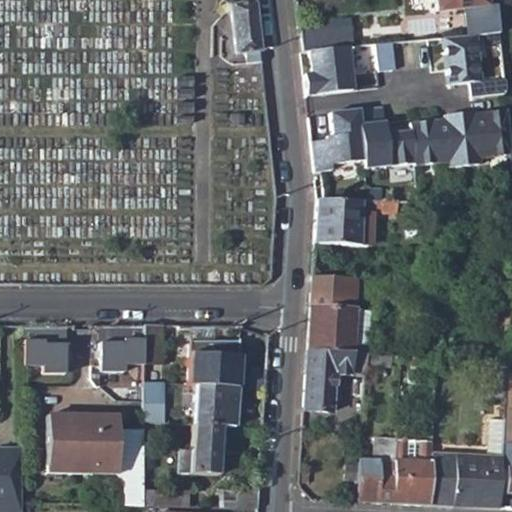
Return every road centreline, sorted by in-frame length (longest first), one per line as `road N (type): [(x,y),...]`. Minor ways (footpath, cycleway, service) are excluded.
road 1 (residential): [(292,313),(299,201),(274,0)]
road 2 (residential): [(292,313),(0,307)]
road 3 (residential): [(278,511),(292,313)]
